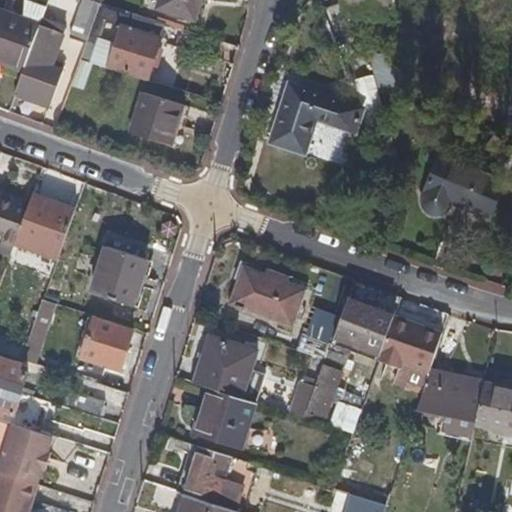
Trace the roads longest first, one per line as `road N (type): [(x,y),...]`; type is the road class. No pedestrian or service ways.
road 1 (residential): [(210,206),(111,511)]
road 2 (residential): [(511,314),(210,206)]
road 3 (residential): [(210,206),(0,130)]
road 4 (residential): [(271,0),(210,206)]
